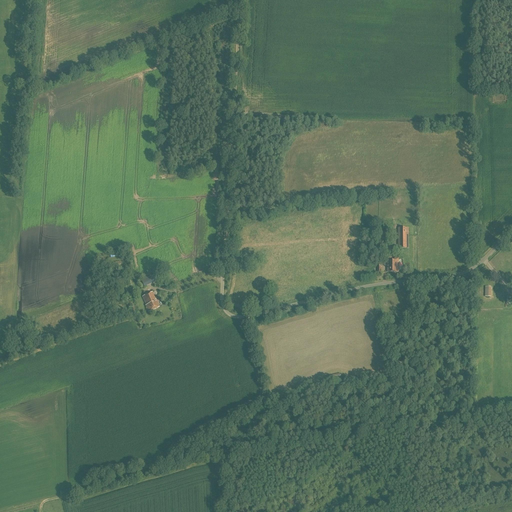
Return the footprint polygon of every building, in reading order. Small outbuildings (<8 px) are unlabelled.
[(398,249),(409,248),(409,228),(398,228),(398,249)] [(399,261),(399,260),(399,258),(394,258),(394,261),(387,261),(387,272),(399,272),(399,261)] [(156,273),(141,280),(144,286),(159,280),(156,273)] [(148,312),(159,307),(153,292),(142,297),(146,305),(145,306),(148,312)] [(332,384),(342,382),(340,374),(330,376),(332,384)]
